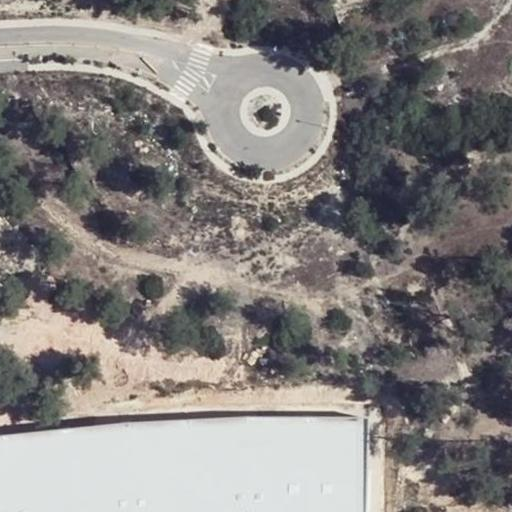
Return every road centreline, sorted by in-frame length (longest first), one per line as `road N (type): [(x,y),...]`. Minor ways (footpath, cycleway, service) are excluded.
road 1 (track): [(505,0),(483,35),(299,87)]
road 2 (unclassified): [(221,112),(243,148),(271,152),(296,138),(306,113),(299,87),(278,71),(251,70)]
road 3 (unclassified): [(251,70),(125,47)]
road 4 (unclassified): [(0,43),(125,47)]
